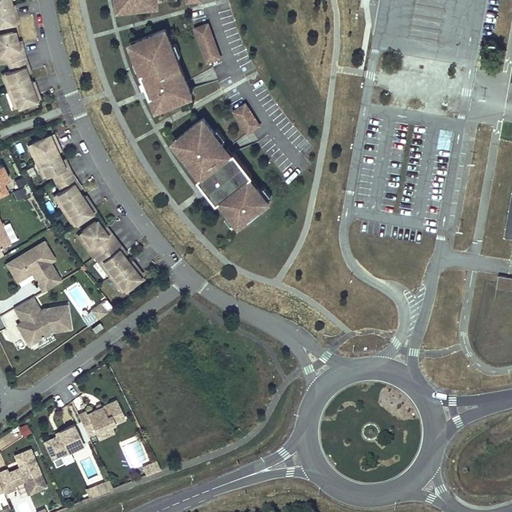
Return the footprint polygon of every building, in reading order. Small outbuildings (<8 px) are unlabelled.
[(115,0),(117,9),(125,8),(124,0),(115,0)] [(15,18),(12,3),(8,3),(0,5),(0,24),(12,22),(11,19),(15,18)] [(218,56),(206,23),(194,27),(206,60),(218,56)] [(164,27),(134,39),(140,53),(133,56),(148,93),(148,95),(155,92),(161,106),(190,94),(182,73),(179,75),(172,59),(176,58),(164,27)] [(0,60),(5,59),(22,55),(20,44),(15,45),(14,39),(12,30),(0,33),(0,60)] [(134,39),(127,42),(133,56),(140,53),(134,39)] [(26,63),(22,55),(5,59),(9,68),(0,71),(0,72),(3,79),(6,78),(9,87),(10,87),(18,84),(27,80),(25,73),(22,65),(26,63)] [(176,58),(172,59),(179,75),(182,73),(176,58)] [(36,94),(31,79),(18,84),(10,87),(9,87),(6,88),(9,96),(12,95),(16,105),(34,99),(33,95),(36,94)] [(155,92),(148,95),(154,109),(161,106),(155,92)] [(250,112),(243,103),(232,110),(239,120),(250,112)] [(257,124),(250,112),(239,120),(246,131),(257,124)] [(189,164),(191,166),(193,164),(201,174),(200,174),(219,198),(228,209),(226,210),(227,212),(235,222),(237,224),(247,217),(247,218),(259,209),(258,208),(268,200),(266,198),(258,188),(257,186),(255,187),(246,177),(228,154),(227,152),(220,143),(221,142),(220,140),(212,129),(201,116),(176,135),(186,147),(180,152),(181,154),(189,164)] [(55,150),(58,149),(52,135),(49,136),(47,133),(30,141),(34,151),(31,152),(34,160),(55,150)] [(186,147),(176,135),(171,140),(180,152),(186,147)] [(511,139),(511,142),(511,141),(511,176),(503,223),(501,222),(499,232),(511,234),(511,139)] [(250,174),(232,151),(230,152),(221,142),(220,143),(227,152),(228,154),(246,177),(250,174)] [(58,158),(55,150),(38,158),(42,167),(38,169),(41,176),(50,172),(54,180),(69,172),(66,164),(62,166),(58,158)] [(201,174),(193,164),(191,166),(199,176),(200,175),(200,174),(201,174)] [(503,223),(511,176),(511,165),(501,222),(503,223)] [(74,179),(69,172),(54,180),(60,188),(52,194),(56,200),(59,198),(65,206),(80,195),(75,188),(71,181),(74,179)] [(206,190),(215,201),(219,198),(200,174),(200,175),(199,176),(196,177),(206,190)] [(29,186),(14,187),(15,198),(31,196),(29,186)] [(92,206),(84,193),(65,206),(61,208),(66,215),(69,213),(75,222),(91,211),(89,208),(92,206)] [(59,198),(56,200),(61,208),(65,206),(59,198)] [(75,222),(69,213),(66,215),(72,224),(75,222)] [(100,226),(95,218),(79,229),(85,237),(81,240),(91,254),(100,248),(114,237),(107,228),(104,230),(100,226)] [(0,245),(9,241),(0,224),(0,223),(0,245)] [(79,229),(76,232),(81,240),(85,237),(79,229)] [(98,260),(103,266),(106,264),(112,272),(127,260),(122,254),(116,247),(120,244),(114,237),(100,248),(105,254),(98,260)] [(47,260),(52,257),(41,240),(5,261),(11,272),(23,265),(26,270),(29,268),(30,270),(41,289),(58,279),(54,270),(47,260)] [(120,244),(116,247),(122,254),(125,251),(120,244)] [(136,273),(139,270),(130,258),(127,260),(112,272),(109,274),(114,281),(117,278),(123,287),(139,275),(136,273)] [(106,264),(103,266),(109,274),(112,272),(106,264)] [(16,279),(30,270),(29,268),(26,270),(23,265),(11,272),(16,279)] [(511,279),(493,275),(490,289),(509,293),(511,279)] [(117,278),(114,281),(121,289),(123,287),(117,278)] [(68,326),(65,303),(42,306),(39,308),(31,295),(12,306),(20,320),(15,323),(20,331),(24,328),(32,341),(50,329),(68,326)] [(105,310),(99,301),(89,307),(96,316),(105,310)] [(81,316),(89,325),(97,319),(90,309),(81,316)] [(99,322),(91,328),(94,333),(102,327),(99,322)] [(24,328),(20,331),(27,343),(32,341),(24,328)] [(123,416),(115,397),(85,411),(84,409),(76,412),(86,433),(93,430),(109,422),(123,416)] [(23,437),(32,433),(27,422),(18,426),(23,437)] [(109,422),(93,430),(97,437),(112,429),(109,422)] [(82,443),(73,423),(57,430),(58,432),(55,434),(43,439),(51,457),(82,443)] [(42,486),(26,448),(11,455),(16,467),(17,469),(15,469),(14,467),(7,470),(6,468),(0,470),(0,486),(1,489),(2,491),(14,487),(12,484),(22,480),(23,483),(27,481),(31,491),(42,486)] [(159,467),(154,458),(146,462),(147,464),(142,467),(144,473),(159,467)] [(23,483),(20,484),(25,493),(31,491),(27,481),(23,483)]
